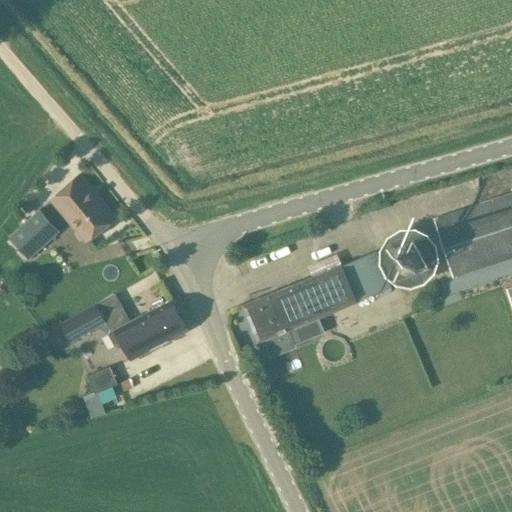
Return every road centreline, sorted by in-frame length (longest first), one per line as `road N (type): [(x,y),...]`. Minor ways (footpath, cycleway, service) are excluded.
road 1 (unclassified): [(174,245),(511,144)]
road 2 (unclassified): [(299,511),(174,245)]
road 3 (unclassified): [(174,245),(0,48)]
